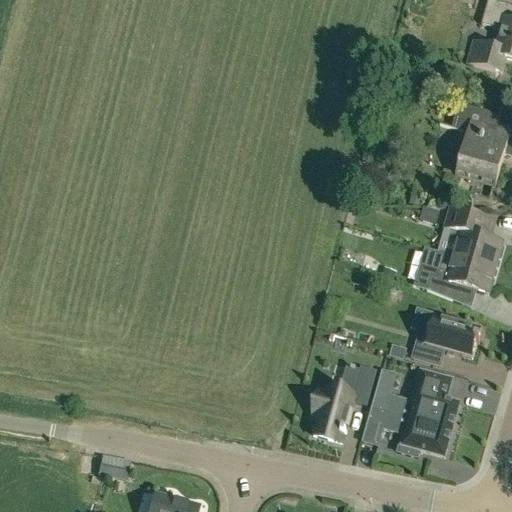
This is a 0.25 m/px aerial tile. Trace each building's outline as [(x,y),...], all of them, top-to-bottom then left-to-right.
[(511,62),(511,6),(489,0),(488,0),(481,26),(502,32),(497,49),(474,43),(468,65),(502,75),(506,60),(511,62)] [(459,76),(462,67),(444,61),(441,71),(459,76)] [(511,127),(497,124),(499,116),(459,104),(452,129),(472,135),(464,164),(460,163),(456,176),(494,187),(503,155),(511,157),(511,127)] [(365,173),(363,181),(368,187),(376,185),(378,177),(372,171),(365,173)] [(420,222),(436,227),(439,214),(423,210),(420,222)] [(495,269),(502,244),(471,236),(476,219),(449,214),(445,229),(452,231),(449,240),(460,243),(456,258),(495,269)] [(488,294),(495,269),(456,258),(451,273),(440,270),(437,279),(431,277),(427,292),(452,302),(457,286),(488,294)] [(380,277),(391,282),(395,273),(384,268),(380,277)] [(444,353),(473,361),(477,345),(479,345),(480,341),(478,341),(481,330),(435,317),(430,334),(421,331),(412,361),(440,369),(444,353)] [(406,352),(392,348),(389,359),(403,363),(406,352)] [(345,438),(346,434),(354,405),(367,408),(377,373),(361,369),(353,397),(327,389),(325,395),(319,393),(313,417),(319,418),(313,438),(342,446),(345,437),(345,438)] [(447,404),(453,384),(423,375),(414,406),(391,399),(392,397),(379,393),(385,374),(384,373),(372,410),(453,434),(461,408),(447,404)] [(445,461),(453,434),(372,410),(362,444),(378,448),(383,431),(404,437),(398,455),(418,461),(420,454),(445,461)] [(127,482),(131,464),(102,458),(99,476),(127,482)] [(197,511),(198,509),(155,497),(150,511),(197,511)]
